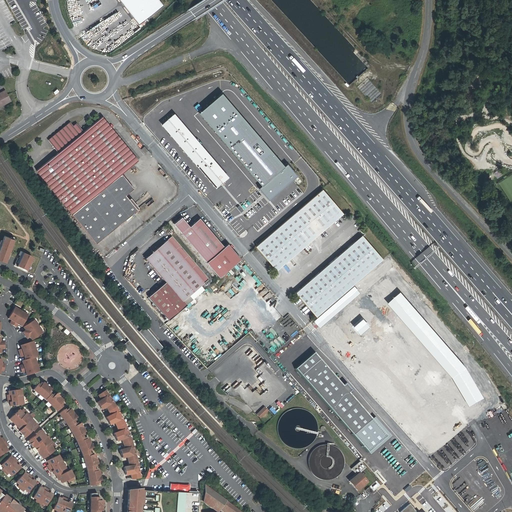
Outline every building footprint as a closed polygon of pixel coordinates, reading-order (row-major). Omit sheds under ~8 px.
[(162,95),(209,149),(247,191),(251,195),(266,212),(284,195),(285,195),(281,191),(228,132),(240,122),(240,116),(228,103),(228,99),(210,79),(205,80),(200,84),(198,82),(165,92),(162,95)] [(0,88),(0,103),(11,97),(5,86),(0,88)] [(41,180),(50,191),(53,195),(70,216),(94,245),(138,208),(129,198),(126,200),(123,195),(128,191),(131,188),(119,174),(134,161),(98,119),(81,134),(77,137),(69,128),(67,125),(45,143),(55,155),(41,167),(37,170),(34,172),(37,175),(41,180)] [(73,125),(69,128),(77,137),(81,134),(73,125)] [(500,180),(497,182),(511,204),(511,172),(500,180)] [(323,192),(322,191),(317,191),(312,195),(291,214),(287,218),(260,242),(257,245),(255,247),(277,271),(287,262),(291,259),(341,213),(326,195),(323,192)] [(218,278),(240,260),(227,245),(223,248),(198,220),(188,228),(180,219),(173,226),(218,278)] [(297,292),(304,300),(317,316),(380,258),(360,235),(307,284),(297,292)] [(0,261),(5,263),(6,259),(9,253),(14,240),(9,239),(4,237),(2,242),(0,247),(0,261)] [(207,282),(169,240),(144,262),(165,286),(148,300),(169,324),(186,309),(182,304),(207,282)] [(17,259),(13,267),(25,272),(27,269),(30,263),(32,259),(22,255),(20,260),(18,259),(17,259)] [(406,386),(416,397),(445,370),(450,376),(460,367),(451,356),(432,335),(422,323),(425,320),(416,310),(397,289),(387,278),(367,295),(405,337),(403,340),(427,367),(415,378),(406,386)] [(18,324),(21,326),(27,315),(25,314),(25,315),(22,313),(23,313),(19,310),(18,311),(16,309),(14,308),(8,319),(11,321),(10,324),(16,327),(18,324)] [(365,333),(374,325),(363,313),(354,320),(365,333)] [(42,333),(41,332),(41,331),(40,331),(39,329),(37,326),(36,325),(34,323),(35,322),(33,320),(23,328),(25,331),(22,333),(26,339),(29,337),(32,340),(37,336),(41,334),(42,333)] [(144,328),(140,331),(157,351),(160,348),(144,328)] [(127,342),(124,345),(141,366),(145,363),(148,361),(130,340),(127,342)] [(24,356),(25,360),(22,361),(23,365),(20,366),(22,373),(25,372),(26,376),(38,372),(38,369),(37,370),(36,367),(37,367),(35,362),(34,360),(34,357),(37,356),(36,354),(35,351),(34,347),(33,347),(32,344),(33,344),(32,342),(20,346),(22,349),(18,350),(20,357),(24,356)] [(244,350),(251,358),(257,353),(249,345),(244,350)] [(343,386),(320,360),(301,376),(353,435),(372,419),(349,393),(352,390),(345,383),(343,386)] [(41,385),(40,383),(38,385),(37,384),(33,390),(35,392),(43,399),(45,400),(47,402),(45,403),(53,411),(54,410),(56,411),(61,407),(60,405),(62,404),(61,403),(62,401),(55,394),(54,395),(53,394),(51,396),(48,394),(50,392),(49,391),(50,389),(42,383),(41,385)] [(241,383),(234,389),(249,407),(261,397),(258,393),(260,391),(258,388),(252,393),(247,387),(246,388),(241,383)] [(222,390),(226,394),(231,389),(228,385),(222,390)] [(10,403),(10,406),(23,405),(21,390),(8,392),(9,395),(7,396),(8,403),(10,403)] [(97,403),(99,406),(110,399),(105,391),(98,396),(101,400),(97,403)] [(33,394),(41,400),(41,401),(43,399),(35,392),(33,394)] [(99,406),(101,409),(105,407),(108,411),(115,406),(110,399),(99,406)] [(106,418),(108,421),(120,415),(115,406),(108,411),(110,415),(106,418)] [(264,407),(256,414),(260,418),(261,417),(258,414),(265,408),(264,407)] [(265,408),(258,414),(261,417),(267,411),(265,408)] [(21,412),(19,410),(9,420),(15,425),(20,430),(19,432),(22,435),(23,434),(26,436),(32,430),(33,431),(38,426),(31,420),(28,417),(30,416),(23,409),(21,412)] [(96,485),(96,483),(99,483),(98,481),(100,481),(99,471),(96,471),(96,470),(94,470),(93,467),(95,466),(95,465),(97,464),(94,454),(92,455),(91,454),(89,454),(88,451),(90,450),(90,449),(92,448),(90,445),(89,441),(87,438),(86,439),(85,438),(83,439),(81,436),(83,434),(82,433),(84,432),(79,423),(77,424),(77,423),(74,424),(74,423),(73,421),(75,420),(74,419),(75,417),(70,409),(68,411),(67,409),(65,411),(64,409),(58,414),(60,416),(58,417),(65,426),(66,424),(68,426),(69,429),(74,438),(76,440),(76,441),(76,442),(81,452),(82,455),(83,457),(86,467),(86,470),(87,473),(85,473),(87,483),(89,483),(89,486),(96,485)] [(108,421),(109,425),(114,422),(117,427),(124,423),(120,415),(108,421)] [(113,434),(115,437),(128,432),(124,423),(117,427),(118,432),(113,434)] [(430,427),(432,432),(440,429),(437,423),(430,427)] [(31,443),(30,444),(31,445),(32,448),(34,447),(38,453),(41,456),(43,459),(54,451),(52,449),(55,447),(54,445),(51,441),(50,439),(48,441),(46,438),(41,430),(37,433),(35,434),(36,435),(29,440),(31,443)] [(115,437),(116,441),(121,439),(122,441),(123,444),(131,441),(128,432),(115,437)] [(120,450),(121,454),(134,450),(132,445),(131,441),(123,444),(124,445),(125,449),(120,450)] [(73,445),(77,454),(81,452),(76,442),(72,444),(73,445)] [(121,454),(122,458),(127,456),(128,461),(137,459),(134,450),(121,454)] [(58,456),(47,462),(49,465),(47,466),(51,472),(52,472),(54,475),(55,474),(61,471),(65,469),(58,456)] [(11,457),(1,465),(4,468),(9,474),(11,476),(21,468),(18,465),(19,464),(14,458),(13,459),(11,457)] [(124,467),(125,471),(138,469),(137,459),(128,461),(129,466),(124,467)] [(350,482),(358,492),(368,483),(360,474),(366,468),(363,464),(361,462),(352,470),(358,476),(350,482)] [(125,471),(125,475),(131,474),(132,479),(140,478),(138,469),(125,471)] [(63,474),(57,477),(59,481),(60,480),(62,483),(68,480),(73,477),(74,477),(70,470),(63,474)] [(24,473),(16,483),(19,485),(25,490),(28,492),(36,482),(33,480),(34,479),(28,474),(27,475),(24,473)] [(241,511),(224,499),(205,484),(204,502),(217,511),(218,511),(220,509),(223,511),(241,511)] [(482,488),(489,496),(492,493),(486,485),(482,488)] [(40,487),(37,492),(33,498),(36,500),(37,500),(43,504),(46,506),(53,495),(50,493),(51,491),(44,487),(43,489),(41,488),(40,487)] [(24,511),(23,510),(24,509),(12,499),(11,501),(8,498),(9,497),(5,494),(4,495),(0,492),(1,490),(0,489),(0,511),(24,511)] [(142,489),(128,490),(127,511),(197,511),(199,493),(142,491),(142,489)] [(90,511),(89,511),(99,511),(102,511),(102,501),(100,501),(100,499),(97,499),(97,493),(90,494),(90,500),(90,511)] [(58,498),(53,510),(57,511),(59,511),(68,511),(72,503),(69,502),(69,500),(63,497),(62,499),(58,498)] [(419,511),(412,503),(402,511),(419,511)]
